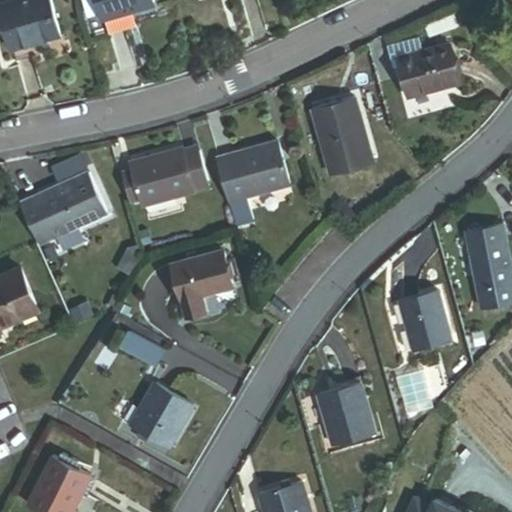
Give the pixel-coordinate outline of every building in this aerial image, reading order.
[(0,6),(12,49),(60,35),(49,0),(20,0),(0,6)] [(96,0),(103,21),(155,6),(153,0),(96,0)] [(388,46),(391,58),(397,57),(422,50),(419,38),(388,46)] [(422,50),(397,57),(399,64),(408,96),(461,82),(450,43),(422,50)] [(393,66),(399,64),(397,57),(391,58),(393,66)] [(436,90),(407,98),(410,109),(439,101),(436,90)] [(333,177),(374,164),(354,97),(313,109),(333,177)] [(247,196),(291,184),(278,141),(218,158),(237,225),(253,220),(247,196)] [(185,155),(199,152),(198,146),(183,149),(185,155)] [(130,164),(132,170),(133,175),(124,178),(130,202),(139,199),(141,205),(209,187),(199,152),(185,155),(183,149),(130,164)] [(133,175),(132,170),(122,172),(124,178),(133,175)] [(21,203),(39,243),(108,212),(90,172),(21,203)] [(487,310),(511,303),(511,263),(502,224),(467,232),(487,310)] [(202,297),(235,288),(225,251),(171,267),(185,319),(207,313),(202,297)] [(0,327),(0,322),(36,307),(20,270),(0,278),(0,329),(1,329),(0,327)] [(414,351),(452,340),(438,289),(399,301),(414,351)] [(0,322),(0,327),(1,329),(39,313),(36,307),(0,322)] [(123,346),(155,363),(162,347),(130,331),(123,346)] [(333,443),(373,431),(358,379),(318,391),(333,443)] [(149,435),(169,447),(194,405),(156,383),(131,425),(141,430),(149,435)] [(136,438),(145,443),(149,435),(141,430),(136,438)] [(28,504),(42,511),(73,511),(93,476),(54,456),(28,504)] [(266,511),(310,511),(301,481),(261,493),(266,511)] [(422,499),(416,511),(466,511),(442,501),(440,507),(422,499)]
